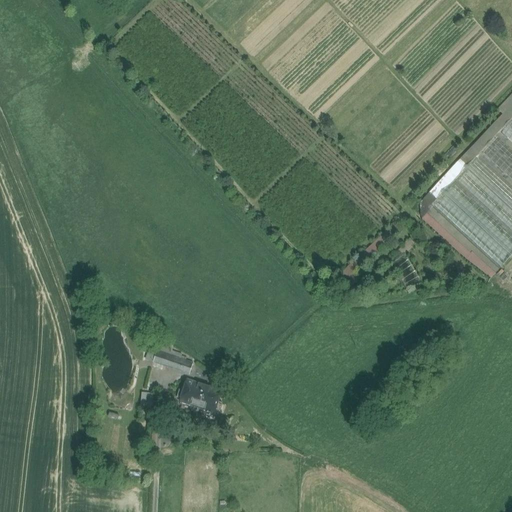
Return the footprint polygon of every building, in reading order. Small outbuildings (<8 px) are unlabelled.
[(511,105),(421,202),(422,220),(491,279),(499,270),(431,206),(511,118),(511,105)] [(511,118),(431,206),(499,270),(511,256),(511,118)] [(396,222),(338,277),(345,284),(402,229),(396,222)] [(147,333),(138,329),(134,338),(142,342),(147,333)] [(160,342),(157,352),(165,354),(168,344),(160,342)] [(153,363),(157,352),(149,349),(145,360),(153,363)] [(165,354),(157,352),(153,363),(189,375),(193,364),(165,354)] [(204,386),(187,381),(183,392),(179,390),(177,398),(181,400),(180,402),(197,408),(204,386)] [(222,392),(204,386),(197,408),(215,414),(215,411),(220,412),(222,404),(218,403),(222,392)] [(141,406),(152,407),(154,394),(142,393),(141,406)]
